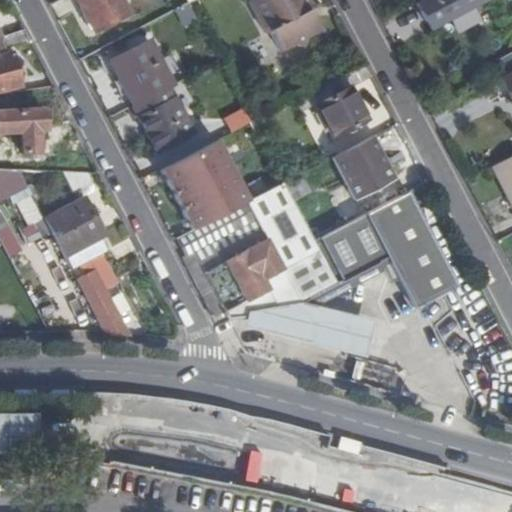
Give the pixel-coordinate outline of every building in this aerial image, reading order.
[(130,15),(122,0),(78,0),(97,34),(130,15)] [(314,10),(308,0),(253,0),(250,2),(267,35),(271,33),(282,53),(295,45),(305,49),(309,39),(321,32),(311,12),(314,10)] [(416,0),(430,26),(480,0),(416,0)] [(0,50),(30,42),(21,26),(0,34),(0,50)] [(111,63),(134,106),(174,85),(152,42),(111,63)] [(511,52),(501,59),(507,72),(511,69),(511,52)] [(0,88),(20,85),(11,53),(0,55),(0,88)] [(339,79),(346,92),(354,88),(372,78),(366,65),(339,79)] [(201,105),(188,78),(174,85),(134,106),(157,151),(196,133),(185,114),(201,105)] [(369,119),(354,88),(346,92),(325,102),(341,133),(369,119)] [(438,120),(446,134),(491,109),(483,95),(438,120)] [(226,120),(233,134),(254,124),(246,110),(226,120)] [(42,111),(0,112),(0,130),(19,130),(19,152),(37,151),(35,129),(43,129),(42,111)] [(391,180),(369,138),(333,157),(356,199),(391,180)] [(223,149),(180,170),(202,212),(244,190),(223,149)] [(511,153),(492,164),(511,206),(511,153)] [(0,168),(0,201),(28,188),(15,161),(0,168)] [(284,183),(247,202),(269,242),(289,279),(324,262),(313,240),(284,183)] [(13,195),(27,225),(41,219),(27,189),(13,195)] [(324,262),(336,284),(388,258),(414,309),(458,287),(408,191),(313,240),(324,262)] [(88,194),(45,217),(71,267),(87,259),(101,252),(106,249),(110,247),(103,235),(108,231),(88,194)] [(177,238),(186,256),(194,253),(206,276),(269,242),(247,202),(198,227),(177,238)] [(0,212),(0,242),(8,258),(22,251),(2,211),(0,212)] [(193,216),(172,227),(177,238),(198,227),(193,216)] [(186,256),(183,257),(214,318),(224,313),(225,316),(227,320),(250,317),(280,314),(302,302),(336,284),(324,262),(289,279),(269,242),(206,276),(194,253),(186,256)] [(120,278),(106,249),(101,252),(116,280),(120,278)] [(93,270),(77,279),(105,332),(126,334),(102,287),(116,280),(101,252),(87,259),(93,270)] [(227,320),(225,316),(223,315),(222,322),(364,356),(373,320),(302,302),(280,314),(250,317),(227,320)] [(0,453),(37,453),(36,413),(0,413),(0,453)]
